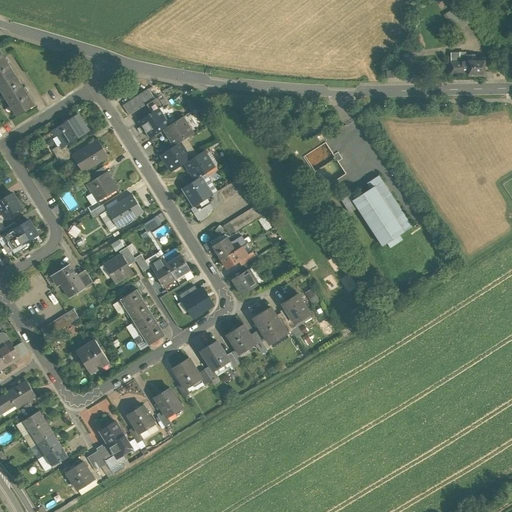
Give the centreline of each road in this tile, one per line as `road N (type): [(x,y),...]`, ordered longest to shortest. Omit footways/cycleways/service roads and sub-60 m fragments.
road 1 (residential): [(94,88),(4,143),(55,234),(49,248),(7,274),(2,299),(64,393),(87,398),(231,305),(188,239)]
road 2 (tertiary): [(103,55),(223,85),(340,94),(511,88)]
road 3 (residential): [(188,239),(94,88)]
